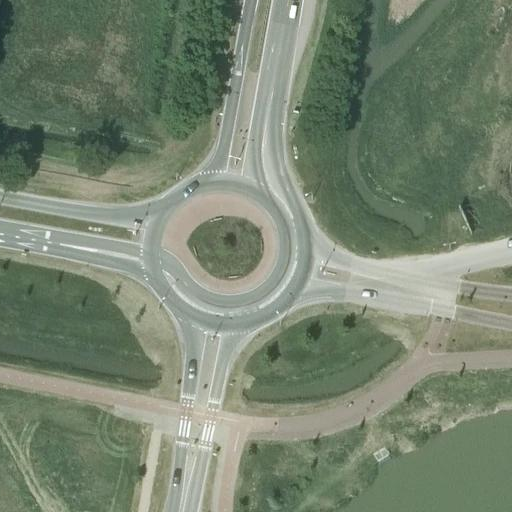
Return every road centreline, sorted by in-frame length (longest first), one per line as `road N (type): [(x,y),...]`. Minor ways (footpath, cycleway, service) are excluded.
road 1 (residential): [(292,293),(346,293),(511,324)]
road 2 (residential): [(511,297),(400,278),(307,249)]
road 3 (motorway): [(252,0),(208,183)]
road 4 (tertiary): [(189,317),(182,498)]
road 5 (tertiary): [(182,498),(236,326)]
road 6 (secondary): [(161,213),(117,219),(0,198)]
